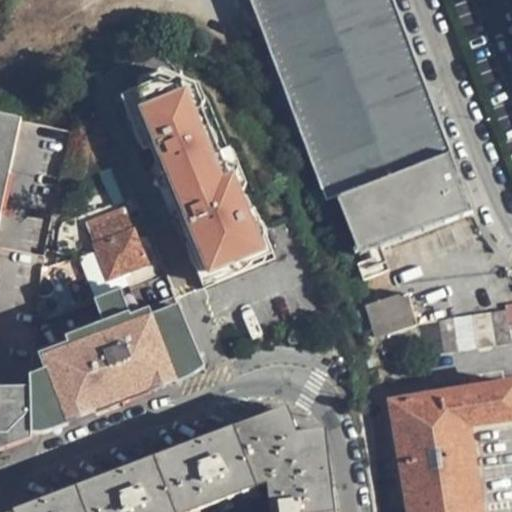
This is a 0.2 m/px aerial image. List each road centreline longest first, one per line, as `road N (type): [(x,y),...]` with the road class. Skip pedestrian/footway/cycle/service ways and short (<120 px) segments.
road 1 (residential): [(356,511),(343,423),(325,397),(283,383),(0,475)]
road 2 (residential): [(511,228),(485,182),(419,0)]
